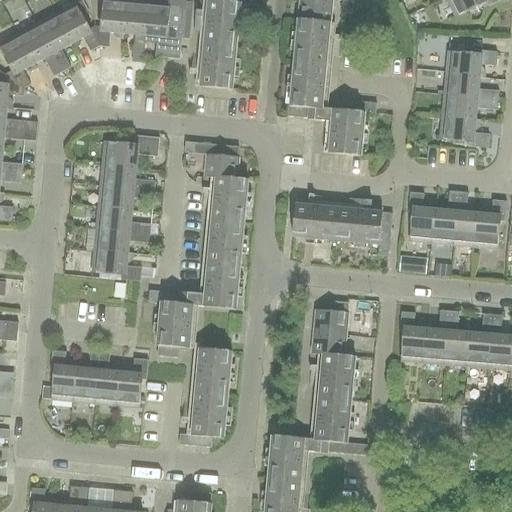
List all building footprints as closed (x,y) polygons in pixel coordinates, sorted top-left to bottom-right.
[(124,34),(127,1),(119,0),(104,0),(102,28),(95,27),(100,47),(109,48),(110,33),(114,33),(114,35),(117,39),(123,40),(124,34)] [(184,35),(187,0),(148,0),(149,3),(148,3),(145,36),(146,36),(145,42),(151,42),(154,39),(155,37),(158,38),(156,57),(180,60),(182,35),(184,35)] [(331,23),(333,2),(308,0),(300,0),(299,20),(331,23)] [(447,0),(456,18),(482,5),(484,9),(501,0),(447,0)] [(90,30),(83,17),(90,13),(83,1),(76,4),(57,15),(73,45),(72,45),(75,50),(81,46),(82,42),(81,40),(84,39),(91,52),(100,47),(95,27),(90,30)] [(145,36),(148,3),(127,1),(124,34),(136,36),(134,55),(144,56),(145,42),(146,36),(145,36)] [(233,91),(241,4),(209,1),(201,88),(233,91)] [(353,15),(354,4),(343,3),(342,14),(353,15)] [(416,13),(412,5),(405,8),(409,16),(416,13)] [(73,45),(57,15),(38,25),(63,73),(71,68),(62,51),(72,45),(73,45)] [(376,115),(377,104),(334,100),(333,110),(323,109),(331,23),(299,20),(291,107),(289,107),(288,117),(309,119),(309,121),(332,123),(329,154),(361,157),(366,114),(376,115)] [(63,73),(38,25),(19,35),(35,65),(45,60),(55,77),(63,73)] [(35,65),(19,35),(0,45),(0,47),(13,72),(6,75),(25,89),(31,86),(23,72),(26,70),(27,72),(32,73),(38,70),(35,65)] [(471,41),(470,50),(478,51),(482,51),(483,42),(471,41)] [(449,53),(447,75),(481,78),(481,79),(486,79),(486,72),(483,69),(482,68),(482,65),(496,67),(497,53),(482,51),(478,51),(478,56),(449,53)] [(25,89),(6,75),(0,71),(0,107),(8,108),(8,109),(13,109),(14,102),(11,99),(9,99),(9,95),(24,97),(25,89)] [(479,90),(481,79),(481,78),(447,75),(445,96),(498,102),(499,92),(479,90)] [(497,111),(498,102),(445,96),(442,118),(476,121),(477,109),(497,111)] [(7,120),(8,109),(8,108),(0,107),(0,129),(26,132),(27,122),(7,120)] [(481,121),(476,121),(442,118),(440,140),(469,143),(469,147),(488,149),(490,135),(475,134),(475,131),(477,131),(481,128),(481,121)] [(27,122),(26,132),(37,133),(38,123),(27,122)] [(25,141),(26,132),(0,129),(0,150),(4,151),(5,139),(25,141)] [(26,132),(25,141),(37,142),(38,132),(37,133),(26,132)] [(158,158),(160,139),(135,137),(134,146),(105,143),(103,165),(137,168),(137,169),(142,170),(143,163),(140,159),(138,159),(138,156),(158,158)] [(228,157),(229,147),(186,143),(185,153),(207,155),(228,157)] [(376,157),(385,157),(386,146),(377,145),(376,157)] [(238,180),(238,179),(240,158),(239,158),(240,148),(229,147),(228,157),(207,155),(205,178),(216,179),(216,178),(238,180)] [(3,163),(4,151),(0,150),(0,172),(22,175),(23,165),(3,163)] [(136,180),(137,169),(137,168),(103,165),(101,187),(155,192),(156,182),(136,180)] [(21,184),(22,175),(0,172),(0,194),(2,182),(21,184)] [(249,180),(238,179),(238,180),(216,178),(216,179),(206,295),(182,293),(182,295),(150,292),(149,302),(162,303),(158,347),(159,347),(158,357),(180,359),(180,349),(190,350),(194,307),(237,311),(249,180)] [(154,201),(155,192),(101,187),(99,208),(133,211),(134,199),(154,201)] [(454,246),(459,193),(450,192),(448,212),(436,210),(433,244),(454,246)] [(436,210),(437,205),(430,205),(426,208),(426,210),(423,209),(424,195),(411,193),(409,213),(413,213),(411,242),(433,244),(436,210)] [(479,215),(478,215),(467,213),(469,194),(459,193),(454,246),(476,248),(479,215)] [(6,194),(0,194),(0,220),(12,222),(13,208),(0,207),(0,203),(1,204),(5,201),(6,194)] [(479,209),(478,215),(479,215),(476,248),(498,250),(500,221),(505,222),(507,202),(493,201),(492,216),(489,216),(489,214),(486,210),(479,209)] [(389,257),(393,214),(296,205),(293,238),(380,246),(379,256),(389,257)] [(132,224),(133,211),(99,208),(97,230),(151,235),(152,225),(132,224)] [(150,244),(151,235),(97,230),(95,251),(129,254),(130,242),(150,244)] [(134,254),(129,254),(95,251),(93,273),(122,276),(121,280),(141,282),(142,269),(128,267),(128,264),(130,264),(134,261),(134,254)] [(401,259),(399,274),(413,275),(415,260),(401,259)] [(448,277),(449,265),(439,265),(438,276),(448,277)] [(125,299),(126,285),(116,284),(115,298),(125,299)] [(317,311),(314,333),(347,336),(349,314),(348,314),(349,304),(327,302),(326,312),(317,311)] [(446,366),(450,312),(441,311),(439,331),(427,330),(424,364),(446,366)] [(467,368),(470,334),(458,333),(459,313),(450,312),(446,366),(467,368)] [(427,330),(428,325),(421,324),(418,327),(417,329),(414,329),(415,314),(402,313),(400,332),(404,333),(402,362),(424,364),(427,330)] [(489,370),(493,316),(484,315),(482,335),(470,334),(467,368),(489,370)] [(511,348),(511,337),(501,336),(502,317),(493,316),(489,370),(510,371),(511,348)] [(345,357),(347,336),(314,333),(312,355),(324,356),(324,355),(345,357)] [(225,440),(233,353),(201,349),(192,436),(181,435),(180,446),(212,448),(213,439),(225,440)] [(96,405),(101,351),(92,350),(90,370),(79,369),(78,369),(75,403),(96,405)] [(117,407),(121,373),(109,372),(111,352),(101,351),(96,405),(117,407)] [(78,369),(79,369),(79,364),(72,363),(69,366),(68,368),(65,368),(67,353),(53,352),(51,372),(55,372),(54,388),(53,401),(75,403),(78,369)] [(356,358),(345,357),(324,355),(324,356),(316,440),(273,437),(265,511),(298,511),(304,452),(327,455),(327,453),(370,457),(371,446),(348,444),(356,358)] [(147,381),(149,361),(135,360),(134,374),(131,374),(131,372),(128,369),(121,368),(121,373),(117,407),(140,409),(142,380),(147,381)] [(44,387),(43,400),(53,401),(54,388),(44,387)] [(78,511),(81,488),(71,487),(69,507),(58,506),(57,506),(56,511),(78,511)] [(100,511),(100,510),(88,509),(90,489),(81,488),(78,511),(100,511)] [(56,511),(57,506),(58,506),(58,501),(51,500),(48,503),(47,505),(44,505),(46,490),(32,490),(30,509),(35,509),(34,511),(56,511)] [(121,511),(123,492),(114,492),(112,511),(100,510),(100,511),(121,511)] [(131,511),(133,493),(123,492),(121,511),(131,511)] [(211,511),(212,505),(211,505),(212,495),(190,493),(189,503),(180,502),(178,511),(211,511)]
